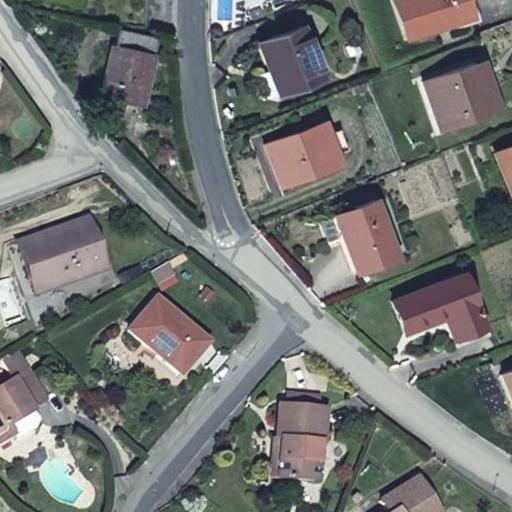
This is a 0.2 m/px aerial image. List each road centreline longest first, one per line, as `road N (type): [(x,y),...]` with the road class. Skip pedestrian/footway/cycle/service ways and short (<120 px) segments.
road 1 (residential): [(189,0),(189,67),(234,240),(232,272)]
road 2 (residential): [(511,480),(289,317)]
road 3 (residential): [(289,317),(124,511)]
road 4 (residential): [(232,272),(87,156)]
road 5 (residential): [(87,156),(0,31)]
